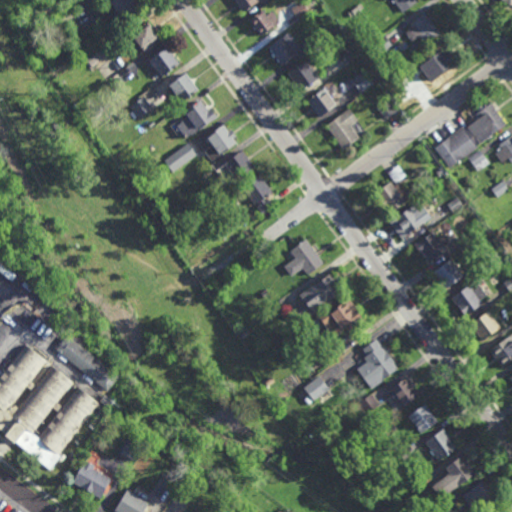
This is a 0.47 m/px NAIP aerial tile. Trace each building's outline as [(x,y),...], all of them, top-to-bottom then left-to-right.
[(135,0),(140,6),(124,17),(111,0),(135,0)] [(257,0),(243,10),(235,0),(257,0)] [(297,19),(290,7),(301,0),(309,11),(297,19)] [(401,11),(393,0),(415,0),(416,1),(401,11)] [(351,18),(346,11),(359,2),(362,6),(359,9),(361,11),(351,18)] [(267,12),(271,10),(278,21),(261,33),(250,17),(256,13),(255,12),(257,10),(258,12),(264,8),(267,12)] [(424,43),(418,35),(412,40),(405,30),(411,26),(409,22),(423,11),(439,32),(424,43)] [(143,49),(132,33),(149,20),(161,35),(143,49)] [(326,29),(330,26),(335,32),(313,47),(305,35),(322,24),(326,29)] [(281,64),(268,44),(288,31),(301,51),(281,64)] [(378,54),(370,43),(383,33),(391,45),(378,54)] [(459,58),(443,69),(441,66),(433,72),(425,62),(433,56),(431,52),(447,41),(459,58)] [(180,62),(162,75),(149,58),(167,44),(180,62)] [(344,65),(335,53),(347,44),(356,56),(344,65)] [(92,66),(85,56),(100,46),(106,55),(92,66)] [(299,90),(294,83),(293,84),(290,81),(292,80),(285,71),(304,58),(317,77),(299,90)] [(359,92),(350,78),(363,68),(373,82),(359,92)] [(198,87),(183,100),(170,83),(186,71),(198,87)] [(119,85),(114,78),(120,75),(124,81),(119,85)] [(334,104),(318,116),(313,109),(311,110),(309,106),(310,105),(305,99),(309,96),(307,94),(309,93),(311,95),(322,87),(334,104)] [(139,118),(130,105),(143,95),(153,108),(139,118)] [(207,103),(211,107),(218,115),(199,129),(198,127),(186,136),(177,123),(188,115),(184,109),(202,97),(207,103)] [(384,118),(376,106),(387,99),(395,110),(384,118)] [(477,145),(477,146),(448,167),(433,146),(462,125),(463,127),(478,116),(476,113),(490,102),(506,124),(477,145)] [(470,114),(467,109),(472,105),(476,110),(470,114)] [(342,149),(324,124),(347,107),(356,119),(349,124),(358,137),(342,149)] [(236,134),(234,136),(237,141),(211,159),(204,150),(214,143),(207,135),(219,126),(218,125),(220,124),(220,125),(224,122),(229,129),(232,127),(236,134)] [(511,162),(507,156),(500,161),(494,152),(497,150),(496,149),(499,147),(500,148),(500,147),(498,144),(511,133),(511,162)] [(173,170),(165,158),(188,142),(197,154),(173,170)] [(256,167),(238,180),(224,161),(237,152),(236,152),(239,150),(240,150),(242,148),(256,167)] [(489,163),(477,171),(467,156),(479,148),(489,163)] [(394,182),(386,172),(397,164),(405,175),(394,182)] [(438,176),(435,170),(441,166),(445,171),(438,176)] [(273,191),(264,197),(266,200),(268,199),(273,206),(263,213),(262,212),(256,217),(252,211),(258,207),(258,206),(262,203),(260,200),(255,203),(243,185),(260,173),(273,191)] [(392,185),(398,180),(410,196),(403,200),(388,212),(384,206),(382,207),(376,198),(378,196),(371,187),(379,182),(381,185),(388,180),(392,185)] [(497,197),(491,188),(501,180),(508,188),(497,197)] [(451,211),(446,204),(457,196),(462,203),(451,211)] [(405,235),(393,217),(410,205),(423,223),(405,235)] [(438,238),(443,234),(451,243),(444,248),(445,249),(430,261),(421,250),(418,253),(412,245),(432,230),(438,238)] [(309,245),(312,242),(320,252),(316,255),(322,262),(305,274),(287,250),(304,238),(309,245)] [(444,289),(431,271),(450,258),(462,275),(444,289)] [(341,282),(338,285),(341,289),(322,302),(323,303),(310,313),(311,314),(297,323),(287,309),(301,300),(297,295),(310,286),(328,273),(333,279),(336,276),(341,282)] [(511,288),(509,291),(502,283),(511,275),(511,288)] [(473,289),(478,285),(486,295),(483,296),(487,300),(484,302),(481,298),(479,299),(482,303),(464,316),(450,297),(468,283),(473,289)] [(265,298),(261,293),(266,289),(270,294),(265,298)] [(360,317),(330,337),(316,316),(327,309),(328,311),(347,298),(360,317)] [(481,341),(469,324),(488,311),(500,327),(481,341)] [(106,391),(55,349),(67,334),(119,376),(106,391)] [(511,359),(501,367),(489,350),(510,334),(511,336),(511,359)] [(384,351),(393,362),(392,363),(396,369),(369,389),(355,369),(365,362),(362,357),(365,355),(360,349),(375,339),(384,351)] [(340,354),(326,366),(316,354),(331,342),(340,354)] [(46,361),(30,381),(35,385),(51,366),(73,383),(57,403),(62,407),(78,387),(98,404),(58,453),(61,456),(49,470),(15,442),(14,443),(9,439),(4,436),(5,434),(0,430),(0,375),(26,344),(46,361)] [(311,401),(301,388),(318,375),(328,388),(311,401)] [(267,386),(265,382),(272,378),(274,381),(267,386)] [(400,408),(387,390),(405,378),(417,395),(400,408)] [(107,407),(99,400),(105,394),(112,401),(107,407)] [(360,419),(352,408),(357,404),(370,394),(378,405),(360,419)] [(305,405),(302,400),(307,396),(310,401),(305,405)] [(428,411),(430,409),(433,414),(432,415),(436,422),(419,434),(406,417),(423,405),(428,411)] [(385,438),(378,428),(390,420),(397,430),(385,438)] [(455,447),(450,451),(451,452),(449,454),(448,452),(446,454),(447,455),(446,456),(445,455),(437,460),(433,455),(432,456),(428,451),(429,450),(424,443),(432,437),(431,436),(433,434),(434,435),(442,429),(455,447)] [(133,461),(119,453),(127,439),(140,447),(133,461)] [(403,461),(398,454),(408,447),(413,454),(403,461)] [(475,474),(440,501),(430,488),(448,474),(444,469),(461,456),(475,474)] [(100,499),(71,482),(84,461),(94,466),(92,469),(111,480),(100,499)] [(174,493),(164,486),(173,471),(183,477),(174,493)] [(480,511),(473,511),(462,497),(482,482),(495,501),(480,511)] [(150,494),(145,502),(149,504),(144,511),(118,511),(115,510),(129,488),(133,491),(137,486),(150,494)]
